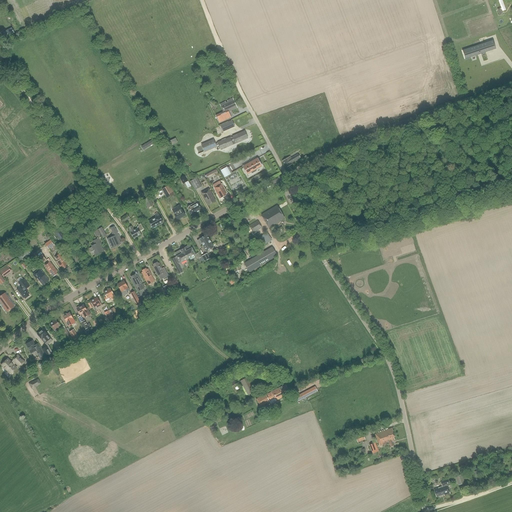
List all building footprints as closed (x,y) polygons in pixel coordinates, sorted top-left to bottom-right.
[(16,29),(6,34),(8,37),(17,32),(16,29)] [(488,42),(459,51),(463,60),(491,50),(488,42)] [(220,103),(224,111),(216,115),(220,122),(232,117),(230,111),(238,108),(233,98),(220,103)] [(244,132),(245,132),(245,131),(232,136),(233,137),(231,138),(231,137),(226,139),(225,138),(221,140),(221,141),(216,143),(216,144),(215,145),(213,140),(202,145),(204,151),(203,151),(203,152),(210,149),(211,150),(214,148),(218,146),(218,145),(219,145),(221,149),(232,144),(231,141),(234,139),(235,142),(247,137),(244,132)] [(289,157),(282,161),(283,163),(284,163),(287,167),(292,164),(291,163),(298,160),(301,158),(299,154),(291,158),(290,157),(289,157)] [(255,168),(260,165),(257,160),(244,167),(247,173),(250,171),(252,174),(257,171),(255,168)] [(226,165),(220,169),(222,171),(221,172),(224,177),(225,177),(231,174),(231,173),(232,172),(229,167),(228,168),(226,165)] [(219,173),(217,169),(206,175),(208,178),(219,173)] [(189,181),(186,176),(180,179),(183,184),(189,181)] [(202,187),(197,178),(190,182),(195,190),(202,187)] [(226,194),(227,193),(222,184),(214,188),(219,197),(220,199),(227,195),(226,194)] [(171,186),(163,191),(168,199),(175,195),(171,186)] [(208,205),(216,201),(209,189),(202,194),(208,205)] [(150,198),(145,201),(148,208),(154,205),(150,198)] [(188,209),(189,212),(191,215),(193,213),(193,214),(197,212),(197,213),(199,212),(198,211),(201,209),(198,204),(197,205),(196,202),(192,205),(188,207),(188,208),(188,209)] [(269,228),(284,218),(277,205),(261,215),(269,228)] [(172,210),(175,215),(174,216),(177,221),(185,216),(182,211),(179,206),(172,210)] [(121,218),(123,223),(130,219),(128,214),(121,218)] [(153,229),(163,223),(158,214),(155,216),(156,218),(149,222),(153,229)] [(258,221),(249,226),(253,234),(262,228),(258,221)] [(115,226),(110,228),(113,233),(112,234),(113,237),(107,239),(111,249),(121,245),(118,239),(120,239),(115,226)] [(133,238),(140,234),(137,228),(134,230),(131,226),(128,227),(130,232),(130,233),(133,238)] [(65,233),(62,230),(61,228),(55,232),(56,234),(62,243),(67,240),(63,235),(65,233)] [(260,238),(265,245),(272,240),(267,233),(260,238)] [(213,248),(207,236),(199,239),(200,240),(197,241),(199,245),(202,244),(206,252),(213,248)] [(93,241),(94,245),(91,246),(92,248),(90,248),(93,255),(95,254),(95,256),(102,253),(100,247),(101,247),(98,239),(93,241)] [(45,244),(49,249),(54,245),(51,240),(45,244)] [(189,246),(182,250),(188,259),(195,255),(191,248),(189,246)] [(272,247),(244,263),(249,272),(278,256),(272,247)] [(26,248),(16,255),(19,259),(29,252),(26,248)] [(171,259),(176,269),(179,274),(182,272),(178,264),(180,263),(188,259),(182,250),(175,253),(177,256),(176,256),(176,257),(174,258),(171,259)] [(67,265),(64,260),(65,260),(61,253),(55,257),(58,262),(57,262),(61,267),(62,266),(64,269),(67,266),(66,265),(67,265)] [(208,253),(202,256),(205,262),(211,259),(208,253)] [(47,261),(42,255),(36,259),(41,265),(47,261)] [(44,265),(46,268),(51,274),(52,274),(54,277),(58,274),(57,272),(58,271),(50,261),(44,265)] [(153,267),(158,276),(159,276),(161,280),(168,276),(164,268),(162,269),(160,264),(158,264),(158,263),(154,265),(155,267),(153,267)] [(11,267),(9,265),(0,271),(0,273),(3,278),(12,272),(9,268),(11,267)] [(43,285),(49,281),(40,269),(33,274),(37,279),(38,278),(43,285)] [(154,273),(151,275),(149,270),(148,270),(147,269),(143,271),(143,273),(142,273),(147,283),(154,279),(155,281),(157,279),(154,273)] [(135,275),(131,277),(132,279),(131,280),(138,292),(144,289),(138,276),(136,277),(135,275)] [(18,283),(21,287),(17,290),(23,298),(25,297),(25,298),(29,296),(27,292),(29,291),(27,289),(31,286),(25,278),(18,283)] [(129,290),(129,289),(124,281),(118,284),(121,290),(120,290),(121,292),(126,290),(127,292),(129,290)] [(162,288),(165,294),(170,292),(167,286),(162,288)] [(110,288),(104,292),(107,298),(105,298),(106,300),(107,301),(111,299),(110,299),(112,298),(113,300),(116,298),(110,288)] [(131,293),(137,306),(141,304),(135,291),(131,293)] [(9,311),(13,307),(4,294),(0,296),(0,301),(1,303),(2,302),(9,311)] [(97,308),(102,305),(97,297),(91,300),(95,307),(96,306),(97,308)] [(78,308),(77,308),(81,315),(83,314),(85,317),(91,314),(87,308),(86,309),(84,305),(81,306),(80,306),(77,307),(78,308)] [(109,310),(104,313),(111,325),(116,322),(112,316),(109,310)] [(63,316),(67,322),(69,326),(71,325),(76,322),(70,312),(67,314),(66,313),(64,315),(64,316),(63,316)] [(58,329),(62,326),(56,319),(50,324),(55,329),(56,328),(58,329)] [(85,321),(81,323),(86,333),(93,329),(89,324),(87,325),(85,321)] [(37,334),(42,339),(44,343),(50,338),(43,329),(37,334)] [(79,337),(74,329),(69,332),(74,340),(79,337)] [(32,341),(26,344),(31,353),(34,352),(36,355),(38,354),(41,359),(45,357),(38,344),(35,345),(32,341)] [(48,346),(42,349),(47,359),(48,360),(54,357),(53,356),(48,346)] [(7,371),(8,370),(11,373),(16,368),(14,365),(16,363),(20,367),(25,363),(18,355),(13,360),(14,360),(11,363),(8,359),(2,365),(7,371)] [(249,396),(256,392),(248,378),(241,382),(249,396)] [(33,381),(29,383),(32,390),(41,385),(38,379),(33,382),(33,381)] [(283,386),(271,393),(267,395),(265,393),(256,398),(261,406),(269,401),(271,405),(277,402),(277,401),(283,397),(283,396),(290,392),(286,386),(283,387),(283,386)] [(296,402),(316,391),(313,386),(303,392),(293,397),(296,402)] [(394,437),(396,436),(392,427),(375,433),(379,445),(389,441),(391,447),(393,446),(392,441),(395,440),(394,437)] [(376,443),(369,445),(372,453),(378,450),(376,443)] [(465,483),(462,474),(455,477),(458,485),(465,483)] [(448,486),(451,485),(449,479),(441,482),(443,487),(434,490),(437,497),(444,494),(445,496),(451,494),(448,486)]
